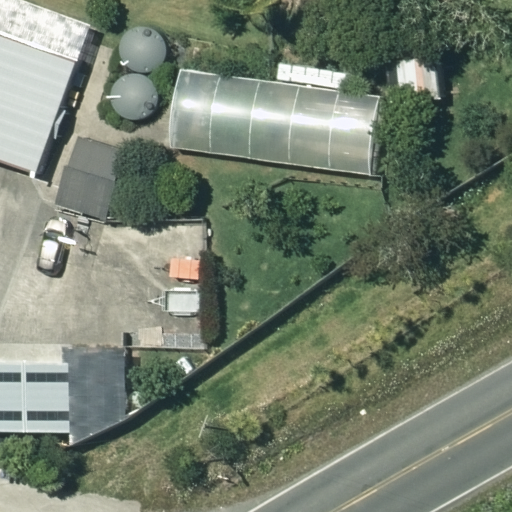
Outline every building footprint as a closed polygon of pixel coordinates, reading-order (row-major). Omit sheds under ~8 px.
[(0,154),(46,173),(104,23),(47,0),(14,0),(0,36),(0,154)] [(394,60),(396,105),(457,103),(456,58),(394,60)] [(178,66),(170,152),(380,172),(388,86),(178,66)] [(87,224),(87,332),(209,332),(209,223),(87,224)] [(0,438),(78,437),(78,410),(131,408),(130,357),(0,359),(0,438)]
